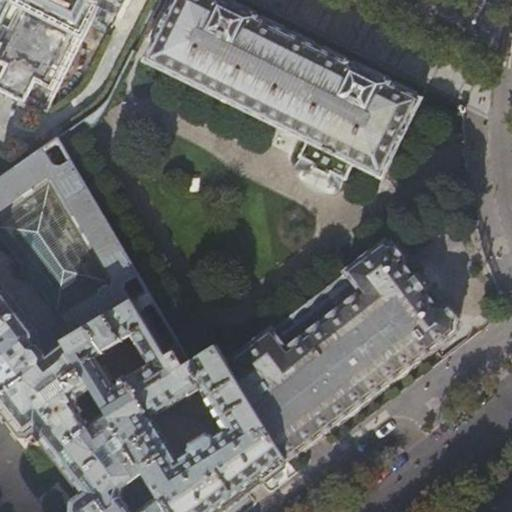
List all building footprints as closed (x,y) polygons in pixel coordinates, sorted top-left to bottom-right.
[(102,0),(13,0),(0,27),(0,92),(25,105),(26,101),(47,112),(102,0)] [(0,0),(0,27),(13,0),(0,0)] [(355,165),(383,179),(421,99),(388,83),(321,50),(263,21),(220,0),(176,0),(146,62),(307,142),(302,153),(316,160),(315,164),(331,173),(332,173),(335,169),(349,176),(355,165)] [(60,144),(45,154),(0,184),(0,235),(57,311),(57,319),(64,329),(63,337),(67,343),(132,303),(148,294),(62,143),(60,144)] [(227,364),(287,461),(303,450),(322,436),(354,411),(403,373),(456,332),(454,329),(454,328),(454,327),(455,323),(455,321),(453,317),(451,313),(448,310),(445,308),(440,308),(438,307),(436,306),(434,307),(425,294),(426,292),(427,290),(427,288),(426,285),(425,283),(421,278),(419,277),(415,275),(412,276),(411,277),(402,264),(405,261),(392,244),(388,247),(386,242),(227,364)] [(0,511),(170,511),(162,499),(161,499),(160,498),(141,511),(131,511),(122,499),(123,491),(145,474),(109,415),(90,428),(74,403),(94,390),(65,344),(47,356),(40,347),(41,341),(41,338),(39,333),(37,330),(0,281),(0,511)] [(149,293),(148,294),(132,303),(176,374),(192,364),(149,293)] [(254,487),(260,482),(287,461),(227,364),(218,349),(192,364),(176,374),(132,303),(67,343),(65,344),(94,390),(109,415),(145,474),(160,498),(161,499),(162,499),(170,511),(220,511),(247,492),(254,487)]
